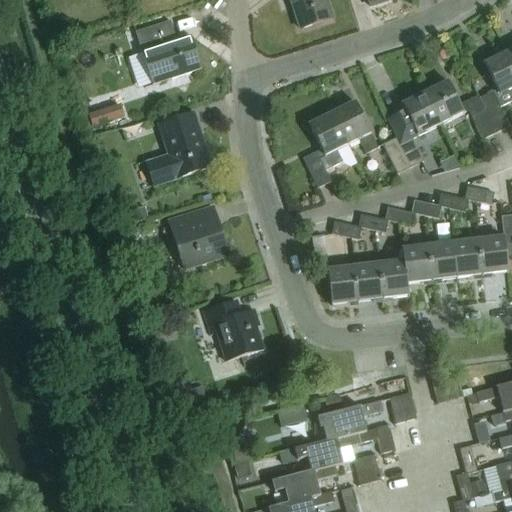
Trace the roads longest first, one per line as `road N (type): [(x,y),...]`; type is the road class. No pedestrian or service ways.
road 1 (secondary): [(131,511),(0,76)]
road 2 (residential): [(511,318),(314,338),(271,232)]
road 3 (residential): [(271,232),(511,159)]
road 4 (residential): [(247,81),(468,0)]
road 5 (residential): [(271,232),(247,130),(247,81)]
